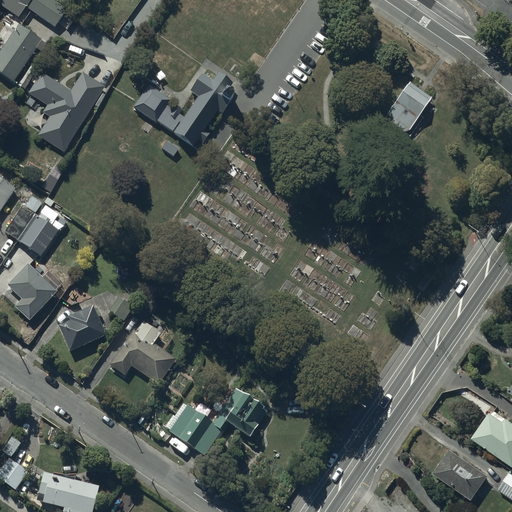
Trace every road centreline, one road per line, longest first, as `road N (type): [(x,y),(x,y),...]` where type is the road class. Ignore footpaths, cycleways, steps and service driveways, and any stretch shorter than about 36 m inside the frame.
road 1 (secondary): [(322,511),(511,231)]
road 2 (residential): [(0,360),(223,511)]
road 3 (tertiary): [(410,0),(511,70)]
